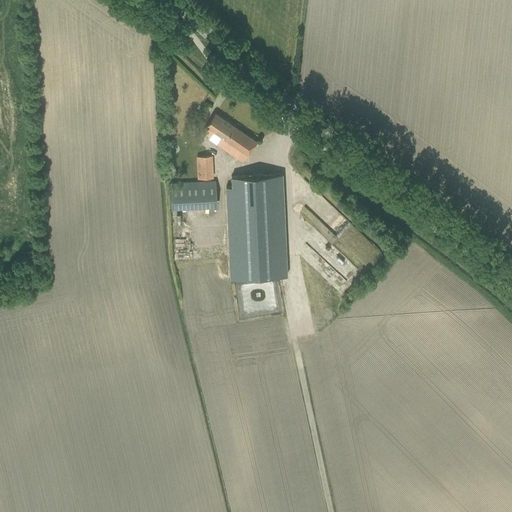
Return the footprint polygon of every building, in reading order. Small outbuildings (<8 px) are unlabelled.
[(256,141),(215,113),(202,131),(210,136),(208,139),(216,144),(242,162),(256,141)] [(213,177),(212,155),(196,156),(197,178),(213,177)] [(232,182),(225,183),(230,278),(288,275),(283,174),(232,176),(232,182)] [(216,206),(215,181),(170,183),(171,208),(216,206)] [(354,261),(372,242),(333,206),(321,219),(306,205),(300,212),(354,261)]
